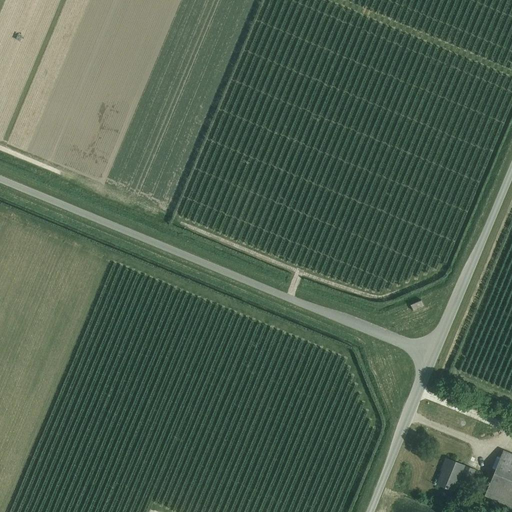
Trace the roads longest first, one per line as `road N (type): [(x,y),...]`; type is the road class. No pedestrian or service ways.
road 1 (unclassified): [(429,358),(0,178)]
road 2 (unclassified): [(429,358),(511,163)]
road 3 (unclassified): [(367,511),(429,358)]
